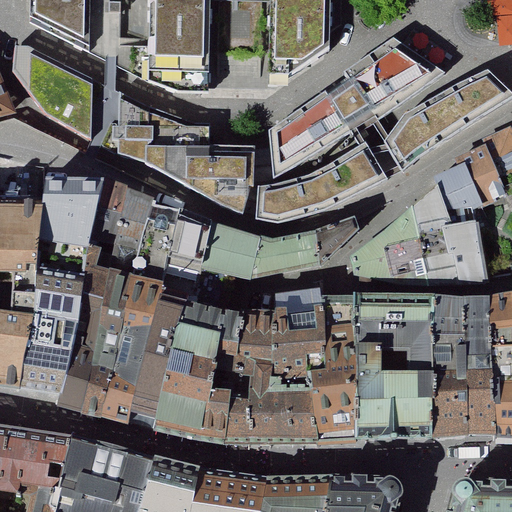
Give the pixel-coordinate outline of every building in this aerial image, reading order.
[(34,0),(34,27),(94,58),(96,2),(95,0),(34,0)] [(135,80),(172,99),(214,100),(216,0),(155,0),(155,4),(124,3),(96,2),(94,58),(112,67),(135,80)] [(272,92),(284,92),(335,55),(336,36),(345,31),(345,3),(335,2),(335,0),(274,0),(274,2),(272,92)] [(244,5),(222,5),(221,57),(263,58),(265,6),(244,5)] [(333,92),(273,133),(270,134),(274,188),(289,183),(366,135),(415,104),(456,77),(401,38),(375,56),(344,77),(352,87),(336,98),(333,92)] [(46,123),(99,150),(101,80),(33,48),(14,48),(12,79),(46,123)] [(0,125),(21,123),(3,78),(0,74),(0,125)] [(394,140),(415,173),(511,107),(511,95),(492,77),(455,96),(394,140)] [(119,162),(147,172),(147,150),(221,150),(219,126),(198,124),(146,104),(122,91),(119,162)] [(511,131),(487,142),(491,150),(504,181),(511,178),(511,131)] [(265,152),(221,150),(147,150),(147,172),(251,225),(258,199),(265,198),(265,152)] [(504,181),(491,150),(468,161),(472,169),(487,210),(500,203),(501,206),(511,201),(504,181)] [(337,213),(387,189),(364,155),(320,180),(286,188),(286,195),(263,202),(261,224),(283,229),(299,223),(337,213)] [(92,274),(96,248),(111,186),(53,169),(51,210),(42,315),(86,324),(92,274)] [(441,190),(456,232),(482,225),(479,213),(487,210),(472,169),(438,183),(441,190)] [(96,248),(122,254),(135,196),(111,186),(96,248)] [(421,240),(456,232),(441,190),(416,212),(421,240)] [(139,284),(163,210),(135,196),(122,254),(115,279),(139,284)] [(0,321),(39,328),(42,315),(51,210),(0,209),(0,282),(0,290),(0,289),(0,321)] [(139,284),(167,293),(187,220),(163,210),(139,284)] [(358,283),(432,294),(421,240),(416,212),(355,263),(358,283)] [(167,293),(198,301),(221,232),(187,220),(167,293)] [(338,234),(318,240),(327,274),(350,254),(368,238),(361,222),(338,234)] [(482,225),(456,232),(421,240),(432,294),(461,286),(494,284),(482,225)] [(219,280),(260,287),(267,246),(221,232),(198,301),(195,314),(212,319),(219,280)] [(297,280),(327,274),(318,240),(290,247),(267,246),(260,287),(297,280)] [(67,411),(89,418),(115,279),(92,274),(86,324),(67,411)] [(89,418),(107,425),(139,284),(115,279),(89,418)] [(137,424),(167,293),(139,284),(107,425),(133,433),(137,424)] [(137,424),(163,432),(195,314),(198,301),(167,293),(137,424)] [(335,383),(335,339),(332,306),(331,296),(281,306),(282,319),(249,324),(246,353),(232,350),(226,377),(240,379),(239,383),(262,392),(263,379),(280,380),(279,403),(320,402),(319,384),(335,383)] [(332,306),(335,339),(363,335),(363,304),(332,306)] [(419,386),(443,387),(444,304),(363,304),(363,335),(365,360),(393,361),(418,361),(419,386)] [(443,387),(503,382),(500,307),(444,304),(443,387)] [(503,382),(511,381),(511,304),(500,307),(503,382)] [(231,457),(240,410),(241,404),(223,403),(226,377),(232,350),(246,353),(249,324),(212,319),(195,314),(163,432),(161,444),(231,457)] [(67,411),(86,324),(42,315),(39,328),(25,402),(67,411)] [(0,398),(25,402),(39,328),(0,321),(0,398)] [(325,455),(366,452),(365,360),(363,335),(335,339),(335,383),(319,384),(320,402),(325,455)] [(366,452),(441,449),(443,387),(419,386),(394,386),(393,361),(365,360),(366,452)] [(325,455),(320,402),(279,403),(280,380),(263,379),(262,392),(261,401),(257,401),(256,411),(240,410),(231,457),(325,455)] [(506,445),(511,445),(511,381),(503,382),(506,445)] [(441,449),(506,445),(503,382),(443,387),(441,449)] [(52,511),(70,444),(0,430),(0,511),(52,511)] [(92,449),(70,444),(52,511),(143,511),(155,464),(144,462),(117,455),(92,449)] [(155,464),(143,511),(331,511),(336,483),(305,487),(275,487),(241,483),(207,478),(185,472),(155,464)] [(452,511),(511,511),(511,488),(501,488),(476,484),(472,479),(466,478),(461,480),(456,483),(453,490),(453,495),(456,499),(452,511)] [(331,511),(413,511),(415,507),(413,497),(409,491),(401,487),(390,487),(360,485),(336,483),(331,511)]
